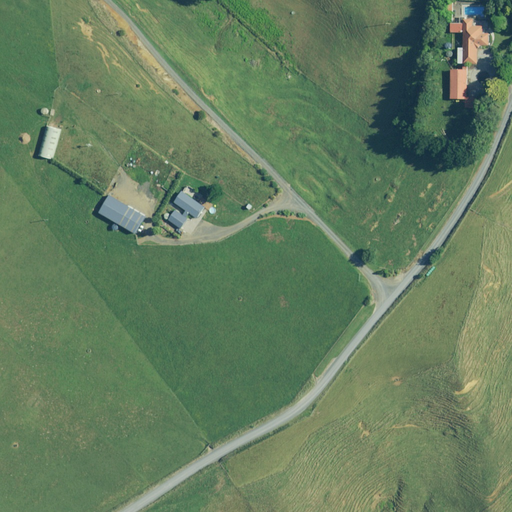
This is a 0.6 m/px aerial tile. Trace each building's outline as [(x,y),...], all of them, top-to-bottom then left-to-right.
[(467,95),(468,70),(466,70),(466,63),(478,62),(478,45),(490,44),(489,33),(483,33),(483,26),(474,26),(474,18),(465,18),(465,23),(452,23),(452,32),(465,32),(465,47),(459,47),(459,63),(464,63),(464,70),(451,69),(451,84),(453,84),(453,98),(466,98),(466,107),(476,107),(476,95),(467,95)] [(154,126),(145,119),(141,125),(150,131),(154,126)] [(62,129),(50,125),(41,155),(53,158),(62,129)] [(207,206),(185,190),(177,202),(188,210),(185,215),(178,210),(171,219),(183,228),(190,219),(189,218),(193,213),(199,217),(207,206)] [(148,215),(112,194),(101,212),(138,233),(148,215)]
